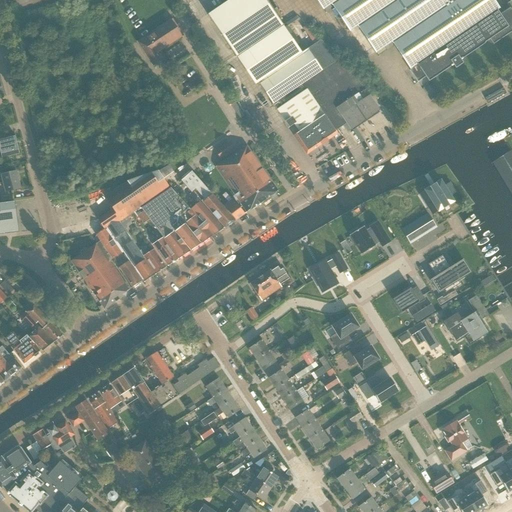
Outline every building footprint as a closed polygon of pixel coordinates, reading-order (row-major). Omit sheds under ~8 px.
[(265,0),(230,0),(208,15),(236,57),(283,25),(265,0)] [(317,0),(324,10),(332,4),(350,31),(358,26),(376,53),(392,42),(411,69),(410,70),(418,82),(432,73),(435,77),(453,65),(456,69),(464,63),(461,59),(490,39),(494,45),(511,32),(511,9),(510,7),(500,14),(497,10),(499,8),(493,0),(317,0)] [(170,20),(152,32),(137,43),(152,66),(161,60),(157,53),(181,37),(170,20)] [(318,74),(303,83),(336,132),(347,123),(351,130),(380,111),(370,96),(374,94),(321,40),(308,49),(323,70),(318,74)] [(308,49),(259,83),(289,128),(294,124),(299,132),(295,135),(306,152),(320,142),(323,146),(332,140),(329,136),(336,132),(303,83),(318,74),(323,70),(308,49)] [(430,99),(438,93),(431,84),(423,89),(430,99)] [(506,95),(503,90),(486,100),(489,105),(506,95)] [(13,133),(0,136),(0,152),(1,152),(2,158),(19,154),(13,133)] [(230,143),(216,152),(220,159),(234,150),(230,143)] [(215,167),(247,213),(278,191),(247,146),(215,167)] [(511,149),(491,161),(511,194),(511,149)] [(16,172),(2,175),(2,174),(0,174),(0,183),(3,182),(6,193),(20,189),(16,172)] [(169,188),(158,172),(128,182),(105,197),(113,209),(97,220),(104,230),(96,236),(100,241),(97,244),(110,261),(113,259),(123,252),(129,262),(142,281),(144,283),(156,275),(140,251),(140,252),(124,229),(119,222),(127,217),(169,188)] [(192,172),(182,181),(197,199),(198,197),(225,228),(236,220),(235,220),(212,194),(192,172)] [(441,180),(424,190),(438,212),(455,202),(441,180)] [(163,238),(164,239),(179,259),(191,251),(212,237),(189,208),(171,188),(142,208),(163,238)] [(231,200),(225,193),(223,196),(229,202),(224,206),(236,220),(244,214),(231,200)] [(200,202),(191,209),(214,235),(224,229),(200,202)] [(14,203),(0,204),(0,233),(18,232),(14,203)] [(140,226),(150,220),(143,212),(138,215),(134,218),(140,226)] [(428,214),(407,227),(415,241),(436,227),(428,214)] [(127,217),(119,222),(124,229),(132,224),(127,217)] [(392,241),(380,222),(371,227),(372,229),(368,232),(364,225),(357,230),(356,229),(351,232),(351,233),(350,234),(363,253),(376,244),(375,242),(379,239),(384,247),(392,241)] [(153,245),(168,266),(179,259),(164,239),(163,238),(153,245)] [(73,260),(72,257),(65,262),(67,265),(72,262),(105,310),(123,297),(122,295),(129,290),(110,261),(97,244),(73,260)] [(156,275),(166,268),(154,250),(147,255),(143,249),(140,251),(156,275)] [(325,261),(310,270),(322,292),(338,284),(330,270),(336,266),(340,273),(347,269),(338,253),(331,257),(333,260),(327,263),(325,261)] [(443,256),(429,265),(436,277),(430,280),(439,294),(445,290),(446,293),(460,284),(459,281),(472,273),(464,260),(450,268),(443,256)] [(142,281),(129,262),(120,268),(133,287),(142,281)] [(283,268),(280,270),(278,267),(271,271),(270,270),(250,284),(262,301),(282,287),(280,285),(290,278),(283,268)] [(6,282),(5,280),(0,285),(11,296),(15,292),(10,286),(15,282),(11,278),(6,282)] [(411,288),(393,299),(402,313),(418,303),(419,304),(426,300),(417,287),(412,290),(411,288)] [(442,297),(437,300),(440,305),(457,295),(455,291),(443,298),(442,297)] [(446,321),(444,323),(449,330),(451,329),(458,340),(465,336),(470,343),(489,331),(482,320),(485,318),(483,314),(484,314),(484,313),(485,312),(485,311),(485,310),(485,309),(479,299),(478,299),(477,298),(476,298),(475,298),(474,298),(451,312),(452,314),(445,318),(446,321)] [(26,313),(29,315),(54,343),(63,336),(42,314),(34,304),(26,313)] [(431,305),(421,311),(425,317),(435,311),(431,305)] [(246,312),(252,322),(259,317),(252,308),(246,312)] [(28,337),(35,344),(43,352),(54,343),(29,315),(26,313),(21,317),(31,328),(32,327),(35,331),(28,337)] [(331,338),(338,349),(351,341),(347,334),(358,327),(351,315),(333,327),(337,334),(331,338)] [(304,322),(307,327),(312,323),(308,318),(304,322)] [(426,327),(412,336),(412,337),(413,336),(418,345),(425,341),(431,351),(438,346),(438,347),(439,346),(426,326),(426,327)] [(293,337),(297,342),(307,336),(303,330),(293,337)] [(13,334),(6,339),(6,340),(14,350),(13,350),(24,364),(34,357),(36,357),(39,355),(39,352),(40,352),(28,337),(20,343),(14,335),(13,334)] [(262,340),(249,349),(256,359),(269,351),(262,340)] [(288,340),(274,347),(279,357),(293,350),(288,340)] [(0,376),(4,382),(21,369),(13,357),(12,357),(5,350),(2,347),(1,348),(0,346),(0,376)] [(344,355),(351,367),(358,362),(362,369),(378,359),(371,347),(361,353),(357,347),(344,355)] [(256,359),(264,370),(276,361),(269,351),(256,359)] [(160,408),(220,367),(214,358),(208,362),(206,360),(198,366),(199,368),(187,376),(186,374),(177,380),(179,382),(173,386),(169,381),(174,377),(157,353),(145,360),(162,385),(151,392),(150,393),(160,408)] [(319,359),(327,372),(331,369),(323,356),(319,359)] [(410,364),(415,373),(422,369),(416,360),(410,364)] [(295,375),(298,379),(318,366),(315,362),(295,375)] [(160,408),(150,393),(151,392),(134,368),(123,376),(137,398),(145,409),(149,415),(160,408)] [(282,370),(269,378),(276,389),(289,380),(282,370)] [(322,383),(327,391),(339,383),(335,375),(322,383)] [(123,376),(112,384),(119,395),(127,406),(137,398),(123,376)] [(377,376),(360,388),(367,399),(375,394),(381,403),(398,392),(390,378),(382,383),(377,376)] [(219,379),(206,387),(213,398),(226,389),(219,379)] [(289,380),(276,389),(283,399),(296,390),(289,380)] [(110,385),(99,392),(111,409),(115,416),(118,413),(117,412),(125,406),(110,385)] [(334,393),(339,400),(346,395),(342,388),(334,393)] [(226,389),(213,398),(207,402),(210,406),(216,402),(220,408),(233,400),(226,389)] [(283,399),(290,409),(303,401),(296,390),(283,399)] [(252,396),(258,403),(262,400),(255,392),(252,396)] [(105,403),(99,393),(88,400),(98,415),(108,408),(105,403)] [(87,400),(76,408),(78,412),(85,422),(98,441),(109,434),(87,400)] [(233,400),(220,408),(200,421),(204,427),(217,418),(217,417),(223,413),(227,419),(240,410),(233,400)] [(108,430),(118,423),(108,408),(98,415),(108,430)] [(357,409),(347,416),(353,424),(363,417),(357,409)] [(308,410),(296,418),(303,429),(315,420),(308,410)] [(150,425),(162,417),(158,411),(146,419),(150,425)] [(233,427),(228,430),(231,435),(236,431),(240,437),(246,433),(253,429),(246,419),(239,423),(233,427)] [(315,420),(303,429),(310,439),(322,430),(315,420)] [(75,435),(66,421),(55,428),(58,432),(52,436),(58,446),(75,435)] [(466,451),(460,442),(467,438),(457,423),(444,431),(453,446),(446,451),(452,460),(466,451)] [(198,433),(203,440),(214,433),(209,425),(198,433)] [(55,428),(54,426),(48,430),(51,435),(52,436),(58,432),(55,428)] [(52,436),(51,435),(47,437),(42,429),(33,436),(37,442),(27,448),(34,460),(40,456),(38,453),(42,450),(43,450),(45,455),(47,453),(45,449),(51,445),(55,452),(60,449),(58,446),(52,436)] [(240,437),(233,442),(236,447),(243,442),(247,448),(260,439),(253,429),(246,433),(240,437)] [(322,430),(310,439),(317,449),(329,441),(322,430)] [(204,441),(208,447),(218,440),(214,434),(204,441)] [(247,448),(248,449),(241,453),(244,457),(250,453),(254,458),(267,450),(260,439),(247,448)] [(145,441),(129,452),(135,460),(131,463),(143,480),(146,478),(152,487),(169,476),(145,441)] [(423,444),(410,452),(414,459),(413,459),(417,466),(418,466),(422,472),(436,463),(423,444)] [(0,487),(1,489),(6,485),(10,489),(9,491),(9,492),(9,494),(9,495),(28,511),(32,511),(39,504),(45,509),(42,511),(77,511),(89,499),(75,487),(81,480),(60,462),(52,472),(41,462),(34,467),(19,445),(0,458),(0,487)] [(121,455),(115,446),(106,451),(113,461),(121,455)] [(382,449),(373,456),(380,464),(388,458),(382,449)] [(372,455),(367,458),(374,468),(379,465),(372,455)] [(490,472),(499,467),(495,461),(486,466),(490,472)] [(229,471),(233,477),(245,469),(241,463),(229,471)] [(264,468),(256,479),(271,488),(278,477),(271,473),(273,469),(266,464),(264,468)] [(395,466),(386,472),(390,477),(398,470),(395,466)] [(254,476),(255,475),(250,468),(246,471),(254,476)] [(349,469),(337,479),(345,489),(357,480),(349,469)] [(500,469),(490,475),(497,487),(503,484),(508,492),(511,490),(511,473),(510,470),(503,474),(500,469)] [(241,475),(245,478),(250,481),(251,480),(254,482),(246,495),(254,500),(257,495),(263,499),(271,488),(256,479),(253,477),(254,476),(246,471),(245,470),(241,475)] [(371,482),(376,488),(388,478),(384,472),(371,482)] [(454,484),(447,473),(430,483),(437,494),(454,484)] [(403,482),(400,478),(393,483),(396,487),(397,486),(400,491),(408,484),(405,480),(403,482)] [(345,489),(353,499),(365,490),(357,480),(345,489)] [(474,492),(467,496),(477,511),(488,505),(481,493),(486,490),(481,481),(471,487),(474,492)] [(221,489),(231,496),(235,490),(225,484),(221,489)] [(390,490),(393,495),(398,492),(395,486),(390,490)] [(406,497),(405,498),(409,503),(412,506),(415,511),(429,511),(426,508),(421,501),(420,500),(414,491),(413,492),(406,497)] [(457,495),(447,502),(453,511),(457,511),(460,510),(461,511),(477,511),(467,496),(461,501),(457,495)] [(371,498),(359,507),(362,511),(373,511),(379,508),(371,498)] [(240,502),(236,508),(239,511),(238,511),(255,511),(257,511),(245,503),(244,504),(240,502)]
